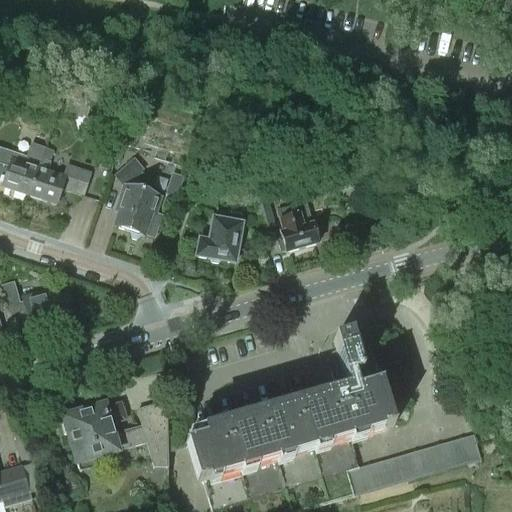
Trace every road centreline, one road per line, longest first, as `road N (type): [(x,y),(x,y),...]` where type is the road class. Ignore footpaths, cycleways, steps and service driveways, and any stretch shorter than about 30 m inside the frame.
road 1 (secondary): [(156,337),(511,236)]
road 2 (residential): [(0,237),(131,284),(156,337)]
road 3 (secondary): [(0,382),(156,337)]
